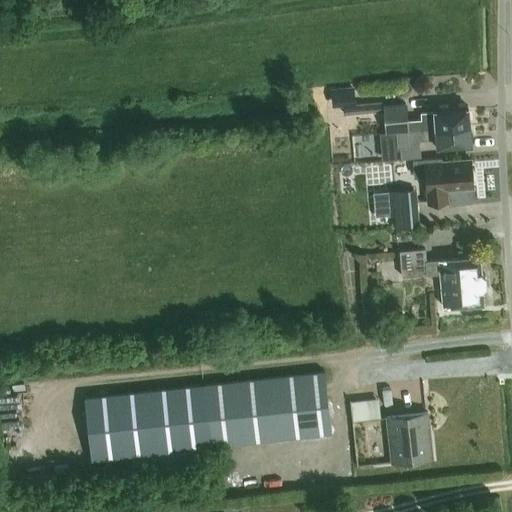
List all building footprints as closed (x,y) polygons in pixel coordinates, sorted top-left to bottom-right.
[(354,85),(331,87),(332,100),(355,98),(354,85)] [(351,105),(351,114),(373,112),(372,103),(351,105)] [(422,120),(406,121),(405,104),(384,105),(386,131),(396,130),(396,132),(408,131),(469,126),(468,106),(434,108),(435,112),(421,113),(422,120)] [(408,131),(396,132),(398,147),(401,147),(402,159),(421,157),(420,145),(419,145),(419,140),(437,138),(438,148),(471,146),(469,126),(408,131)] [(360,133),(361,148),(386,147),(385,132),(360,133)] [(456,159),(442,160),(442,158),(413,159),(414,177),(427,176),(429,203),(450,202),(449,190),(457,189),(457,187),(477,185),(475,160),(456,162),(456,159)] [(414,190),(389,192),(390,216),(393,216),(394,231),(417,230),(414,190)] [(483,287),(486,284),(485,274),(481,271),(480,256),(426,261),(425,249),(400,251),(402,276),(441,273),(444,306),(484,303),(483,287)] [(378,301),(368,302),(371,324),(380,323),(378,301)] [(324,369),(205,383),(212,447),(331,433),(324,369)] [(205,383),(84,397),(92,461),(212,447),(205,383)] [(358,420),(388,414),(384,393),(355,399),(358,420)] [(392,462),(433,458),(428,412),(387,417),(392,462)]
